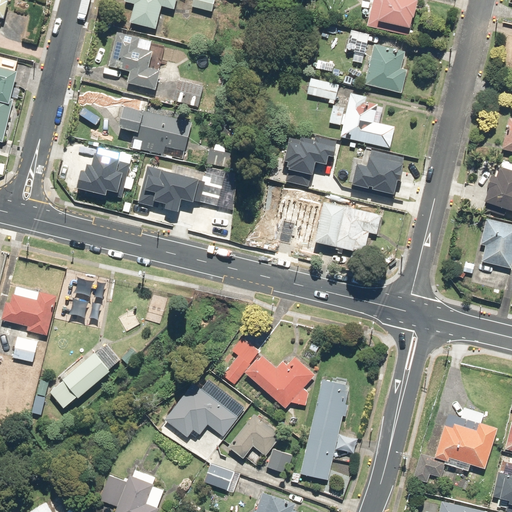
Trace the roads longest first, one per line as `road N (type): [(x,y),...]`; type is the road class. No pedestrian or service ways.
road 1 (tertiary): [(30,217),(415,312)]
road 2 (residential): [(415,312),(416,276),(482,0)]
road 3 (residential): [(76,0),(40,138)]
